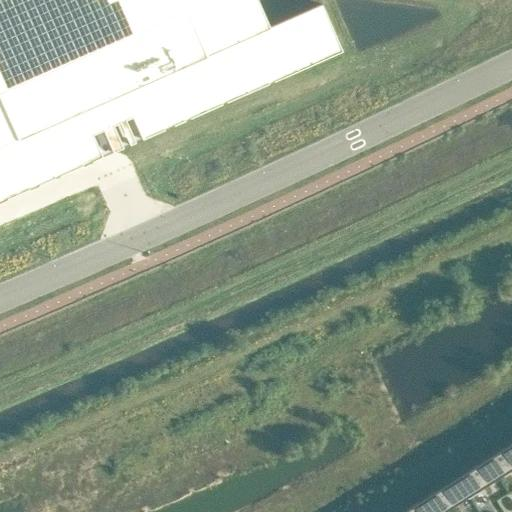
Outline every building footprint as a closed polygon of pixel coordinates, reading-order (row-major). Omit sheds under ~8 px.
[(0,0),(0,199),(341,50),(320,2),(268,25),(257,0),(0,0)] [(511,442),(488,458),(500,477),(511,468),(511,442)] [(488,458),(457,477),(469,496),(500,477),(488,458)] [(457,477),(427,496),(436,511),(443,511),(469,496),(457,477)] [(436,511),(427,496),(401,511),(436,511)]
